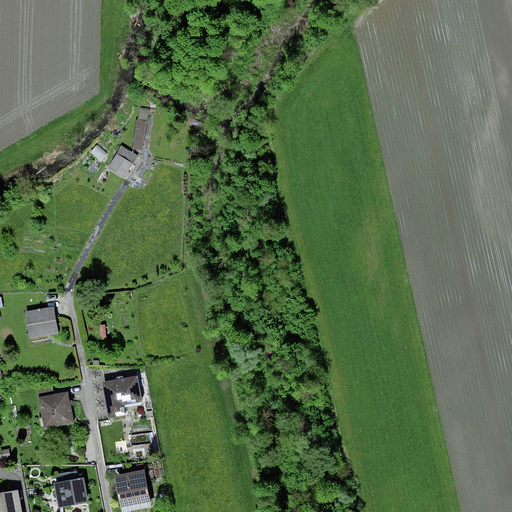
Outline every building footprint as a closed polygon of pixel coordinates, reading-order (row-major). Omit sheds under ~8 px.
[(146,115),(137,114),(131,148),(140,150),(146,115)] [(134,158),(118,148),(106,169),(121,179),(134,158)] [(51,309),(22,312),(25,338),(54,335),(51,309)] [(133,378),(98,383),(104,418),(126,415),(124,407),(137,405),(133,378)] [(65,394),(36,398),(40,429),(69,425),(65,394)] [(142,472),(113,476),(118,511),(126,511),(147,509),(142,472)] [(79,474),(49,479),(53,508),(83,503),(79,474)] [(17,511),(14,491),(0,493),(0,511),(17,511)]
